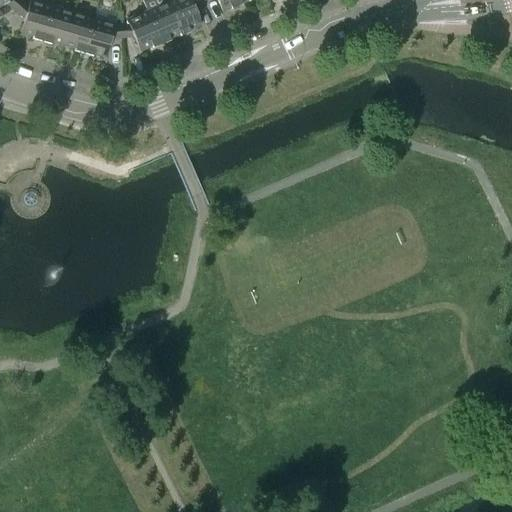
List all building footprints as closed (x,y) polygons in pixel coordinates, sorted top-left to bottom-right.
[(0,0),(0,6),(5,5),(14,12),(21,4),(16,0),(0,0)] [(163,0),(165,4),(165,3),(179,35),(178,35),(179,38),(189,33),(188,31),(200,26),(191,6),(203,2),(201,0),(163,0)] [(201,0),(203,2),(203,1),(202,0),(215,0),(221,13),(229,9),(230,10),(241,5),(241,4),(244,3),(242,0),(201,0)] [(27,9),(21,4),(14,12),(23,20),(19,34),(31,38),(31,40),(40,43),(51,8),(29,1),(27,9)] [(165,3),(165,4),(146,12),(160,46),(169,42),(168,40),(178,35),(179,35),(165,3)] [(71,14),(51,8),(40,43),(50,46),(51,43),(62,47),(71,14)] [(128,28),(120,28),(121,39),(132,38),(139,53),(150,47),(151,50),(160,46),(146,12),(125,21),(128,28)] [(71,14),(62,47),(73,50),(72,52),(82,55),(92,20),(71,14)] [(114,26),(92,20),(82,55),(91,58),(92,55),(104,59),(110,39),(121,39),(120,28),(113,29),(114,26)]
